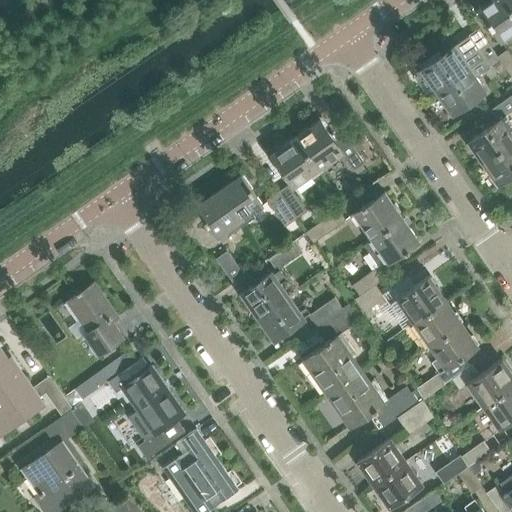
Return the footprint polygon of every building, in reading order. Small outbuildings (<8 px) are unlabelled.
[(498,41),(511,31),(511,13),(502,0),(489,0),(490,1),(477,10),(498,41)] [(511,0),(502,0),(511,13),(511,0)] [(483,59),(493,52),(477,29),(467,36),(483,59)] [(436,91),(470,68),(454,45),(420,68),(436,91)] [(499,59),(511,79),(511,59),(506,51),(497,57),(499,59)] [(499,59),(497,57),(493,52),(483,59),(489,66),(499,59)] [(403,60),(395,66),(401,75),(409,70),(403,60)] [(470,68),(436,91),(452,114),(486,91),(470,68)] [(511,127),(504,116),(511,110),(511,95),(490,111),(497,121),(470,140),(485,162),(511,142),(511,138),(507,131),(511,127)] [(295,137),(317,170),(342,153),(354,169),(364,162),(346,135),(335,143),(319,120),(295,137)] [(294,186),(317,170),(295,137),(271,153),(294,186)] [(511,142),(485,162),(499,183),(511,174),(511,142)] [(217,191),(241,226),(255,217),(252,212),(262,205),(241,174),(217,191)] [(277,192),(295,219),(306,211),(287,184),(277,192)] [(395,201),(393,203),(384,190),(353,212),(371,238),(402,216),(399,211),(401,210),(395,201)] [(229,234),(241,226),(217,191),(195,206),(216,237),(227,230),(229,234)] [(285,226),(295,219),(277,192),(266,199),(285,226)] [(345,219),(338,208),(305,231),(313,242),(345,219)] [(418,239),(407,223),(411,220),(408,214),(403,217),(402,216),(371,238),(364,243),(380,266),(418,239)] [(294,239),(268,257),(275,268),(301,250),(294,239)] [(216,258),(232,281),(243,274),(227,250),(216,258)] [(359,295),(376,283),(386,277),(378,265),(352,284),(359,295)] [(287,294),(279,282),(286,277),(278,267),(272,271),(271,270),(240,292),(256,316),(287,294)] [(414,321),(446,299),(429,275),(391,301),(399,312),(405,308),(414,321)] [(118,317),(94,281),(67,300),(77,315),(69,320),(80,336),(83,333),(98,355),(124,337),(112,321),(118,317)] [(361,308),(383,293),(376,283),(359,295),(354,299),(361,308)] [(383,293),(361,308),(368,318),(389,303),(383,293)] [(287,294),(256,316),(273,340),(304,318),(287,294)] [(315,326),(341,307),(334,296),(307,315),(315,326)] [(425,347),(430,344),(462,322),(446,299),(414,321),(422,333),(417,336),(425,347)] [(327,390),(359,369),(350,356),(355,352),(341,332),(361,317),(350,301),(341,307),(315,326),(326,341),(304,357),(327,390)] [(462,322),(430,344),(438,356),(432,361),(439,372),(478,346),(462,322)] [(50,375),(32,387),(12,358),(8,361),(0,348),(0,396),(6,406),(0,410),(0,431),(2,434),(44,404),(38,397),(45,392),(62,415),(71,409),(70,407),(72,407),(64,396),(50,375)] [(105,368),(64,396),(72,407),(81,401),(109,381),(112,378),(116,376),(129,367),(121,356),(105,368)] [(129,367),(116,376),(123,385),(120,387),(153,434),(185,412),(152,365),(150,367),(143,357),(129,367)] [(483,405),(511,384),(511,373),(501,357),(479,373),(473,363),(452,378),(459,388),(467,383),(483,405)] [(416,388),(409,392),(405,386),(387,398),(373,378),(368,382),(359,369),(327,390),(350,424),(372,409),(384,425),(397,416),(421,399),(423,398),(416,388)] [(424,398),(444,384),(436,373),(416,387),(424,398)] [(116,390),(120,387),(123,385),(116,376),(112,378),(109,381),(116,390)] [(511,384),(483,405),(499,428),(511,419),(511,384)] [(421,399),(397,416),(408,432),(433,415),(421,399)] [(79,420),(83,426),(84,426),(94,419),(81,401),(72,407),(71,408),(72,409),(79,420)] [(95,484),(81,464),(86,461),(68,437),(83,426),(72,409),(45,427),(57,444),(23,467),(40,492),(35,496),(46,511),(47,511),(67,499),(69,502),(95,484)] [(211,435),(204,440),(197,429),(177,443),(183,452),(162,466),(193,511),(206,511),(239,489),(237,487),(244,482),(233,468),(227,472),(217,458),(224,453),(211,435)] [(372,482),(405,459),(389,437),(356,460),(372,482)] [(460,454),(467,465),(489,450),(482,439),(460,454)] [(467,465),(460,454),(459,454),(435,470),(443,482),(457,472),(467,465)] [(405,459),(372,482),(389,506),(421,484),(405,459)] [(477,459),(467,465),(473,474),(479,470),(480,464),(477,459)] [(467,465),(457,472),(470,492),(481,485),(467,465)] [(511,509),(511,473),(486,492),(499,511),(506,511),(511,509)] [(433,489),(432,489),(403,509),(405,511),(421,511),(440,499),(433,489)] [(129,492),(109,506),(113,511),(139,511),(142,510),(129,492)] [(101,507),(108,502),(102,493),(95,499),(101,507)] [(482,511),(474,499),(463,506),(467,511),(482,511)]
